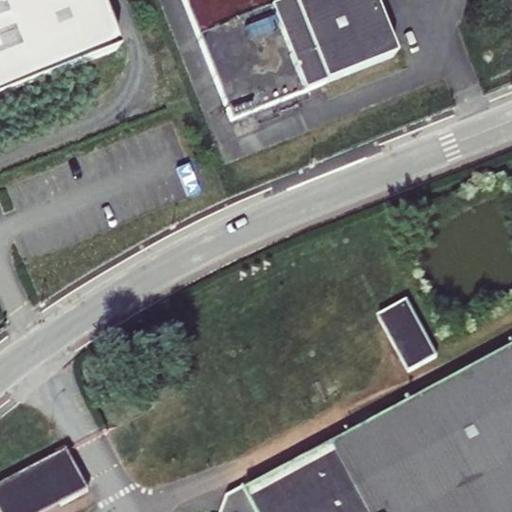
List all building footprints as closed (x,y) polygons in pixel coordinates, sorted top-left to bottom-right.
[(0,0),(0,97),(117,51),(96,0),(0,0)] [(184,0),(233,122),(398,56),(376,0),(184,0)] [(406,303),(378,318),(390,340),(407,371),(434,356),(406,303)] [(511,511),(511,350),(357,433),(244,494),(253,511),(511,511)] [(66,452),(56,458),(77,497),(87,491),(66,452)] [(56,458),(40,466),(58,497),(62,504),(77,497),(56,458)] [(0,487),(0,511),(29,511),(58,497),(40,466),(0,487)]
